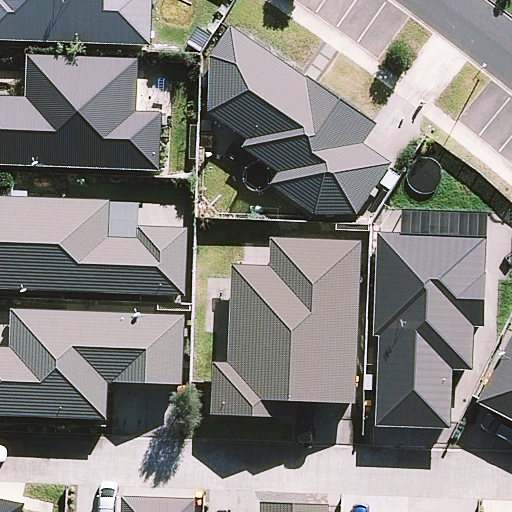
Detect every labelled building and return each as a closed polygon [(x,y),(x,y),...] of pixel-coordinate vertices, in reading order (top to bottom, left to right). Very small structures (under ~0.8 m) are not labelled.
[(152,0),(0,0),(0,36),(150,45),(152,0)] [(215,71),(205,86),(214,91),(204,108),(248,136),(243,145),(279,168),(272,179),(348,228),(392,159),(364,142),(378,119),(231,26),(206,65),(215,71)] [(140,57),(29,53),(27,94),(0,93),(0,162),(160,168),(162,110),(138,109),(140,57)] [(138,200),(0,194),(0,285),(187,293),(190,226),(137,224),(138,200)] [(451,424),(453,367),(478,368),(483,234),(379,230),(372,421),(451,424)] [(363,236),(270,235),(270,263),(231,263),(230,358),(214,358),(214,411),(282,411),(282,397),(361,398),(363,236)] [(0,342),(0,412),(109,416),(110,380),(185,382),(187,310),(12,305),(11,343),(0,342)] [(511,332),(479,399),(511,414),(511,332)] [(196,511),(197,495),(119,493),(118,511),(196,511)] [(0,511),(22,511),(25,501),(0,495),(0,511)] [(329,511),(330,498),(260,496),(259,511),(329,511)]
